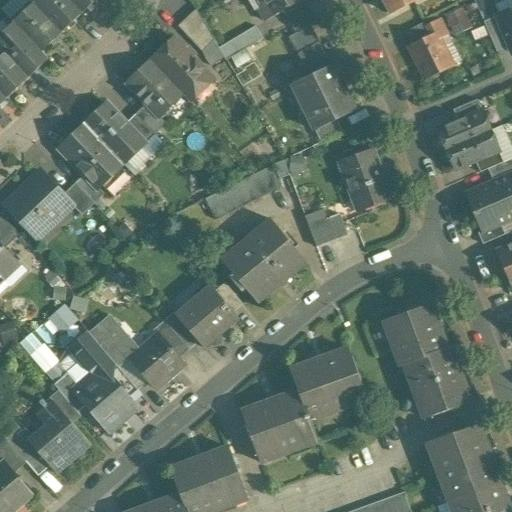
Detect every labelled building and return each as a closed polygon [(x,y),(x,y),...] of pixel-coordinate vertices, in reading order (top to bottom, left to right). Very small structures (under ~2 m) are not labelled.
[(82,13),(69,0),(38,0),(35,4),(62,32),(82,13)] [(96,0),(69,0),(82,13),(96,0)] [(254,0),(266,21),(303,0),(254,0)] [(384,0),(392,14),(418,0),(384,0)] [(35,4),(34,4),(14,23),(41,52),(62,32),(35,4)] [(196,9),(178,26),(202,52),(214,40),(196,9)] [(291,21),(298,33),(311,26),(319,21),(312,9),(291,21)] [(511,10),(497,17),(511,51),(511,10)] [(432,35),(409,47),(426,81),(454,67),(440,39),(447,36),(439,19),(427,25),(432,35)] [(41,52),(14,23),(0,36),(0,48),(28,79),(49,59),(41,52)] [(422,25),(408,32),(413,42),(427,35),(422,25)] [(300,54),(320,42),(311,26),(298,33),(289,38),(299,54),(300,54)] [(256,28),(238,39),(245,50),(263,39),(256,28)] [(214,79),(175,38),(151,61),(190,101),(214,79)] [(238,39),(221,49),(227,61),(245,50),(238,39)] [(320,42),(300,54),(311,76),(332,65),(320,42)] [(0,48),(0,92),(6,99),(28,79),(0,48)] [(190,101),(151,61),(127,84),(147,105),(159,118),(160,117),(183,94),(190,102),(190,101)] [(311,76),(293,84),(294,87),(300,84),(313,109),(307,112),(316,131),(337,120),(356,111),(333,64),(332,65),(311,76)] [(477,100),(453,110),(458,121),(482,111),(477,100)] [(127,123),(108,103),(85,124),(124,165),(146,143),(127,123)] [(159,118),(147,105),(136,115),(156,135),(167,124),(160,117),(159,118)] [(458,121),(438,130),(447,150),(491,131),(482,111),(458,121)] [(156,135),(136,115),(127,123),(146,143),(156,135)] [(337,120),(316,131),(321,142),(343,131),(337,120)] [(124,165),(85,124),(60,149),(85,176),(98,189),(99,188),(124,165)] [(491,131),(447,150),(455,170),(475,162),(499,151),(491,131)] [(373,149),(339,161),(358,212),(392,200),(373,149)] [(499,151),(475,162),(480,173),(488,169),(504,162),(499,151)] [(511,158),(504,162),(488,169),(494,183),(511,174),(511,158)] [(284,160),(274,164),(280,179),(290,175),(284,160)] [(273,165),(206,199),(216,221),(282,188),(273,165)] [(42,172),(7,205),(38,238),(72,206),(73,205),(64,196),(42,172)] [(511,174),(494,183),(467,194),(483,231),(501,223),(511,218),(511,174)] [(99,188),(98,189),(85,176),(76,184),(95,204),(105,195),(99,188)] [(95,204),(76,184),(64,196),(73,205),(72,206),(82,217),(95,204)] [(327,219),(324,210),(305,217),(317,248),(348,236),(340,214),(327,219)] [(19,235),(1,215),(0,215),(0,245),(4,250),(19,235)] [(271,219),(222,260),(258,303),(307,262),(271,219)] [(483,231),(478,233),(483,244),(506,234),(501,223),(483,231)] [(0,276),(2,279),(18,265),(4,250),(0,245),(0,276)] [(511,248),(498,255),(511,287),(511,248)] [(242,304),(224,282),(215,290),(233,312),(242,304)] [(177,315),(176,315),(199,342),(204,348),(238,318),(233,312),(215,290),(211,286),(177,315)] [(65,304),(50,317),(62,332),(78,319),(65,304)] [(431,305),(385,322),(402,368),(407,367),(426,420),(471,403),(451,348),(447,349),(431,305)] [(199,342),(176,315),(177,315),(175,312),(165,321),(187,347),(186,348),(189,351),(199,342)] [(139,351),(110,318),(91,334),(91,335),(105,352),(139,390),(150,381),(131,358),(139,351)] [(187,347),(165,321),(153,331),(157,335),(158,335),(176,356),(186,348),(187,347)] [(105,352),(91,335),(76,347),(85,357),(86,358),(93,358),(95,360),(105,352)] [(139,351),(131,358),(150,381),(157,389),(184,365),(176,356),(158,335),(157,335),(139,351)] [(350,349),(291,369),(299,392),(311,419),(367,400),(350,349)] [(139,390),(105,352),(95,360),(105,372),(106,371),(131,400),(139,390)] [(86,358),(68,373),(78,384),(74,388),(79,394),(105,372),(95,360),(93,358),(86,358)] [(79,394),(78,395),(86,404),(109,431),(137,407),(131,400),(106,371),(105,372),(79,394)] [(68,373),(54,385),(78,412),(86,404),(78,395),(79,394),(74,388),(78,384),(68,373)] [(299,392),(242,412),(260,462),(319,442),(311,419),(299,392)] [(90,445),(54,402),(38,416),(49,428),(33,443),(32,443),(39,451),(51,466),(57,473),(90,445)] [(479,424),(428,443),(450,501),(501,483),(479,424)] [(33,443),(18,425),(4,437),(26,462),(39,451),(32,443),(33,443)] [(26,462),(4,437),(0,440),(0,456),(4,461),(5,461),(14,472),(26,462)] [(230,448),(172,469),(181,495),(188,511),(213,511),(249,499),(230,448)] [(51,466),(39,451),(26,462),(38,477),(51,466)] [(4,461),(0,465),(0,511),(9,511),(32,493),(14,472),(5,461),(4,461)] [(501,483),(450,501),(453,511),(483,511),(508,503),(508,502),(506,503),(499,484),(501,484),(501,483)] [(411,511),(404,492),(392,497),(397,511),(411,511)] [(188,511),(181,495),(133,511),(188,511)] [(397,511),(392,497),(350,511),(397,511)] [(508,503),(483,511),(509,511),(507,504),(508,504),(508,503)]
